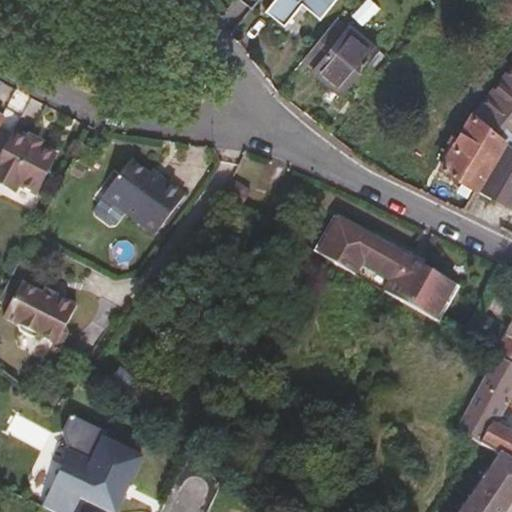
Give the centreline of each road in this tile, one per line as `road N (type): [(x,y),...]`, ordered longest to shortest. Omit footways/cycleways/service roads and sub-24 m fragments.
road 1 (unclassified): [(263,131),(511,254)]
road 2 (residential): [(0,62),(130,121),(263,131)]
road 3 (residential): [(263,131),(192,0)]
